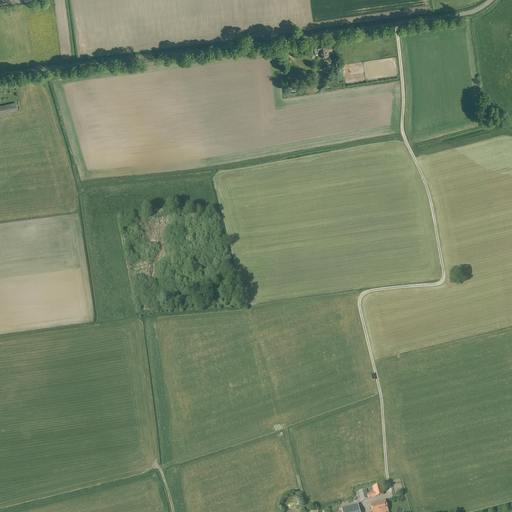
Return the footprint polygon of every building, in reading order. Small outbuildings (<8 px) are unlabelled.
[(318,45),(318,49),(319,49),(320,57),(329,56),(328,48),(330,48),(329,43),(318,45)] [(0,105),(0,114),(20,110),(18,102),(0,105)] [(358,492),(361,501),(368,499),(384,495),(381,485),(372,487),(374,493),(368,494),(366,490),(358,492)] [(370,505),(371,511),(388,511),(385,500),(379,502),(370,505)] [(337,511),(359,511),(357,502),(336,507),(337,511)]
